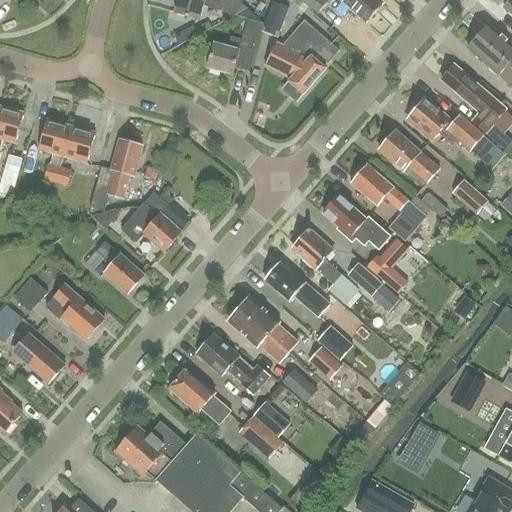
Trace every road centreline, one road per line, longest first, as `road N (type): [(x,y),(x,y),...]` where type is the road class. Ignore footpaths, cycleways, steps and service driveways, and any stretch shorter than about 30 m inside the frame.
road 1 (residential): [(0,507),(282,186)]
road 2 (residential): [(282,186),(446,0)]
road 3 (residential): [(282,186),(192,114),(113,88),(88,67)]
